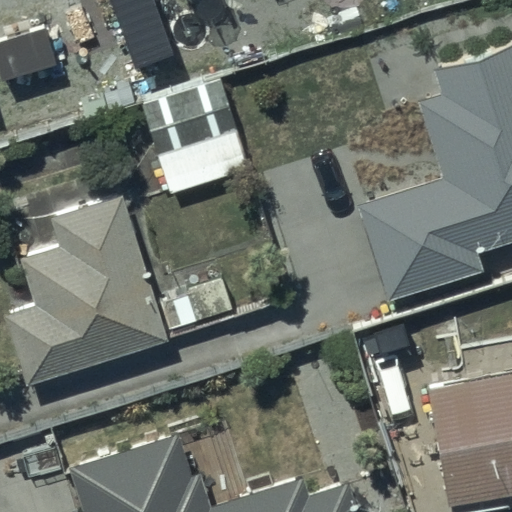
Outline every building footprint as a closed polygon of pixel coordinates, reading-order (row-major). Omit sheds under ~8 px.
[(437,167),(351,195),(381,289),(477,258),(472,242),(511,229),(511,35),(428,63),(435,87),(414,94),(437,167)] [(215,74),(135,99),(163,188),(242,163),(215,74)] [(0,303),(0,317),(17,374),(158,331),(114,187),(46,209),(53,234),(17,245),(32,293),(0,303)] [(511,359),(418,375),(437,493),(511,480),(511,359)] [(71,511),(351,511),(339,472),(302,483),(296,465),(204,493),(194,461),(185,464),(171,419),(60,453),(77,506),(70,508),(71,511)]
